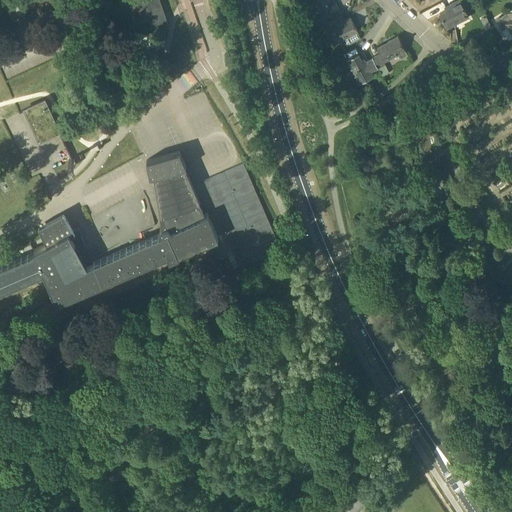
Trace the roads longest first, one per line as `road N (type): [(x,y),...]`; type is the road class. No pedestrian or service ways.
road 1 (secondary): [(477,511),(366,333),(320,237),(281,120),(257,0)]
road 2 (residential): [(390,0),(459,60),(474,66),(511,58)]
